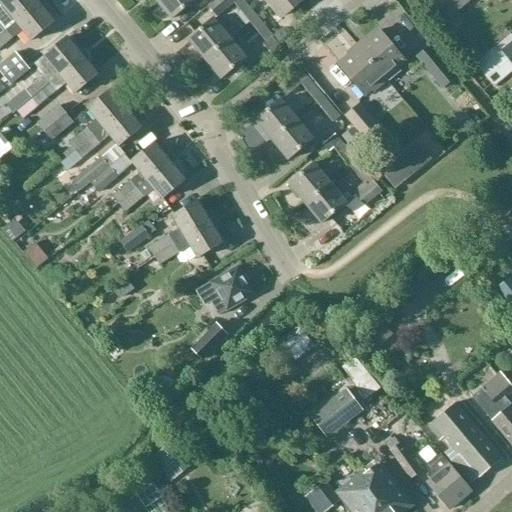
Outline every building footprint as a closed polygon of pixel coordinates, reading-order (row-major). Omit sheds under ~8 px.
[(0,37),(39,5),(35,0),(7,0),(0,6),(9,17),(2,23),(0,22),(0,37)] [(157,0),(156,1),(172,20),(197,0),(157,0)] [(258,18),(243,0),(217,0),(213,3),(208,7),(217,18),(222,13),(233,5),(251,25),(258,18)] [(265,0),(281,19),(305,0),(265,0)] [(450,20),(473,0),(434,0),(429,5),(435,13),(440,9),(450,20)] [(22,32),(31,43),(54,24),(39,5),(0,37),(0,51),(15,39),(14,39),(22,32)] [(266,43),(274,37),(258,18),(251,25),(266,43)] [(205,60),(232,39),(239,33),(233,25),(226,31),(216,19),(189,40),(205,60)] [(400,70),(407,64),(379,31),(368,41),(366,39),(357,47),(388,83),(402,72),(400,70)] [(32,100),(83,57),(67,39),(44,58),(53,69),(44,76),(43,75),(25,90),(32,100)] [(221,80),(248,59),(232,39),(205,60),(221,80)] [(496,45),(474,63),(494,88),(511,72),(511,44),(502,52),(496,45)] [(374,95),(388,83),(357,47),(347,56),(348,58),(339,66),(367,97),(372,92),(374,95)] [(456,78),(430,47),(416,58),(442,90),(456,78)] [(16,53),(0,65),(0,72),(3,76),(22,60),(16,53)] [(66,85),(75,95),(98,76),(83,57),(32,100),(39,108),(57,92),(66,85)] [(3,76),(11,86),(30,71),(22,60),(3,76)] [(313,66),(306,73),(320,87),(327,80),(313,66)] [(324,99),(308,79),(300,69),(278,87),(286,97),(301,85),(317,105),(324,99)] [(4,81),(0,84),(0,100),(11,92),(4,81)] [(6,111),(23,101),(18,92),(1,103),(6,111)] [(76,151),(126,111),(111,92),(88,110),(96,121),(87,128),(69,143),(76,151)] [(19,120),(35,107),(28,99),(12,112),(19,120)] [(334,126),(341,120),(324,99),(317,105),(334,126)] [(273,141),(299,120),(282,100),(257,122),(273,141)] [(380,128),(360,104),(345,116),(354,127),(345,135),(356,148),(380,128)] [(66,113),(59,105),(35,126),(42,134),(66,113)] [(110,137),(119,148),(141,129),(126,111),(76,151),(83,160),(100,145),(110,137)] [(66,113),(44,132),(52,142),(75,123),(66,113)] [(452,129),(460,139),(476,127),(467,117),(452,129)] [(288,161),(315,140),(299,120),(273,141),(288,161)] [(1,134),(0,134),(0,159),(13,149),(1,134)] [(358,163),(342,143),(343,143),(336,134),(322,144),(329,153),(334,149),(351,169),(358,163)] [(171,164),(159,149),(155,144),(131,163),(140,174),(113,196),(114,198),(111,200),(116,206),(119,204),(119,205),(171,164)] [(419,146),(382,177),(395,192),(432,162),(419,146)] [(82,191),(91,184),(110,167),(101,157),(73,181),(82,191)] [(365,207),(383,193),(358,163),(351,169),(364,185),(354,193),(365,207)] [(171,164),(119,205),(126,214),(154,191),(162,201),(184,185),(186,183),(171,164)] [(306,205),(332,184),(316,164),(290,185),(306,205)] [(110,167),(91,184),(100,194),(120,177),(111,167),(110,167)] [(332,184),(306,205),(322,225),(353,199),(346,191),(341,195),(333,185),(332,184)] [(154,257),(211,223),(199,203),(172,218),(179,229),(169,236),(149,248),(154,257)] [(2,227),(14,242),(25,232),(13,218),(2,227)] [(156,231),(148,221),(120,242),(128,252),(156,231)] [(190,248),(197,260),(223,244),(211,223),(154,257),(160,267),(179,254),(190,248)] [(24,254),(36,269),(48,260),(35,244),(24,254)] [(415,299),(459,262),(447,248),(403,284),(415,299)] [(210,284),(196,292),(204,306),(210,303),(218,317),(254,295),(238,268),(210,284)] [(359,335),(370,347),(388,332),(377,320),(359,335)] [(216,323),(191,349),(205,362),(229,336),(216,323)] [(354,357),(341,366),(363,396),(376,387),(354,357)] [(511,407),(511,406),(504,411),(499,405),(511,394),(511,385),(501,372),(481,389),(495,405),(485,413),(511,445),(511,407)] [(163,379),(160,388),(171,391),(173,381),(163,379)] [(346,389),(310,417),(327,439),(364,411),(346,389)] [(370,407),(381,417),(389,409),(378,399),(370,407)] [(471,485),(503,461),(457,404),(428,427),(440,442),(444,439),(458,456),(451,462),(471,485)] [(401,443),(399,444),(394,438),(386,443),(391,450),(390,450),(411,480),(422,472),(401,443)] [(170,443),(154,456),(173,479),(189,466),(170,443)] [(472,492),(449,464),(441,454),(427,466),(429,474),(427,476),(430,480),(426,483),(449,511),(472,492)] [(366,470),(337,493),(351,511),(405,511),(413,507),(379,464),(367,472),(366,470)] [(310,494),(325,511),(326,511),(341,500),(326,481),(310,494)] [(270,503),(276,511),(292,511),(280,496),(270,503)]
